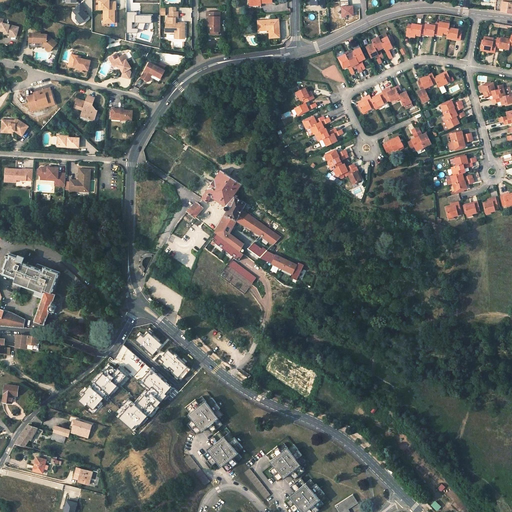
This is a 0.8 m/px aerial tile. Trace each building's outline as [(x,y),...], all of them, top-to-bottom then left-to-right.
[(98,0),(99,1),(100,1),(100,10),(104,10),(104,24),(114,24),(114,10),(116,10),(116,3),(109,3),(109,2),(107,2),(106,0),(98,0)] [(511,3),(502,2),(501,11),(511,13),(511,12),(511,3)] [(81,4),(72,11),(83,24),(92,17),(81,4)] [(137,33),(138,29),(143,31),(144,25),(145,23),(151,23),(151,15),(137,16),(137,12),(126,12),(126,23),(126,33),(131,33),(137,33)] [(178,19),(178,12),(176,13),(170,13),(170,18),(167,18),(167,23),(166,23),(166,33),(175,33),(175,36),(178,39),(185,39),(185,33),(182,33),(182,23),(176,23),(176,19),(178,19)] [(220,12),(207,12),(207,17),(209,17),(209,32),(220,32),(220,12)] [(2,23),(3,19),(0,18),(0,27),(1,28),(0,30),(5,31),(8,32),(7,34),(17,36),(19,27),(2,23)] [(280,37),(279,20),(258,21),(258,31),(267,30),(267,29),(269,29),(270,38),(280,37)] [(442,34),(448,34),(449,28),(449,24),(440,22),(440,24),(436,23),(435,25),(434,34),(438,35),(439,31),(443,32),(442,34)] [(408,24),(406,36),(410,36),(411,33),(415,34),(415,35),(420,36),(420,34),(422,25),(412,24),(412,25),(408,24)] [(429,35),(434,36),(434,34),(435,25),(426,24),(426,25),(422,24),(422,25),(420,34),(424,34),(424,33),(429,34),(429,35)] [(456,40),(460,40),(462,31),(458,31),(458,29),(449,28),(448,34),(447,39),(452,39),(453,38),(457,39),(456,40)] [(43,45),(50,51),(57,43),(47,34),(30,32),(28,46),(41,47),(43,45)] [(374,44),(381,59),(384,57),(380,50),(384,48),(381,40),(379,37),(372,40),(374,44)] [(381,40),(384,48),(386,51),(390,59),(393,57),(389,49),(393,47),(388,37),(384,39),(381,40)] [(503,49),(509,50),(510,46),(511,39),(501,37),(501,39),(497,38),(496,43),(495,47),(499,48),(499,47),(504,47),(503,49)] [(483,40),(481,50),(487,51),(487,50),(491,50),(490,52),(494,53),(495,47),(496,43),(493,43),(493,42),(483,40)] [(366,48),(371,58),(375,56),(378,64),(383,62),(381,59),(374,44),(366,48)] [(353,51),(363,70),(366,68),(362,60),(366,59),(360,48),(354,51),(353,51)] [(346,54),(352,66),(355,65),(357,68),(359,72),(363,71),(363,70),(353,51),(352,52),(353,53),(347,56),(346,54)] [(76,57),(80,58),(80,57),(71,54),(68,66),(73,67),(76,57)] [(131,68),(126,60),(124,61),(121,56),(118,58),(116,54),(110,57),(116,67),(117,66),(118,65),(120,68),(123,73),(122,77),(129,79),(131,72),(129,69),(131,68)] [(343,69),(347,67),(351,74),(355,73),(353,70),(352,67),(352,66),(346,54),(338,58),(343,69)] [(88,70),(90,61),(80,58),(76,57),(73,67),(79,68),(82,69),(88,70)] [(161,79),(165,71),(163,70),(157,67),(150,64),(142,79),(148,83),(151,78),(152,75),(161,79)] [(440,75),(435,77),(439,87),(448,82),(451,80),(447,71),(443,73),(444,74),(440,76),(440,75)] [(421,81),(422,82),(419,84),(423,91),(419,93),(424,104),(431,101),(426,90),(435,86),(434,85),(438,83),(434,75),(421,81)] [(481,85),(479,86),(480,90),(483,90),(484,93),(504,88),(503,85),(494,87),(493,82),(481,85)] [(398,86),(395,87),(400,97),(404,106),(412,102),(406,91),(402,93),(398,86)] [(298,115),(317,106),(315,103),(310,105),(309,101),(314,98),(312,94),(309,96),(307,92),(308,92),(306,87),(296,91),(301,100),(302,100),(304,103),(294,108),(298,115)] [(387,102),(390,100),(391,101),(400,97),(395,87),(390,90),(391,91),(387,93),(386,89),(382,91),(383,92),(387,101),(387,102)] [(504,88),(484,93),(484,97),(493,95),(494,99),(506,96),(504,88)] [(49,106),(55,104),(51,90),(45,92),(45,93),(40,95),(40,93),(34,95),(27,97),(31,108),(48,103),(49,106)] [(374,106),(375,108),(384,104),(383,103),(387,101),(383,92),(379,94),(380,96),(376,98),(375,96),(371,98),(374,106)] [(84,116),(94,119),(97,110),(96,109),(90,108),(91,104),(92,105),(92,104),(94,97),(87,95),(85,101),(77,98),(74,107),(82,110),(82,112),(85,114),(84,116)] [(363,101),(358,103),(362,112),(371,108),(371,107),(374,106),(371,98),(369,95),(366,97),(367,100),(363,102),(363,101)] [(494,99),(492,100),(493,103),(501,101),(502,105),(511,102),(511,96),(511,95),(506,96),(494,99)] [(463,104),(461,100),(453,104),(451,100),(441,105),(444,112),(462,104),(463,104)] [(48,103),(31,108),(32,111),(49,106),(48,103)] [(457,115),(456,111),(464,107),(462,104),(444,112),(443,113),(447,120),(457,115)] [(121,108),(112,107),(112,116),(121,116),(121,119),(132,119),(133,110),(124,109),(121,109),(121,108)] [(511,118),(511,109),(506,111),(507,115),(499,117),(500,121),(504,121),(511,118)] [(445,121),(449,128),(459,123),(457,119),(465,116),(463,112),(457,115),(447,120),(445,121)] [(325,120),(323,116),(316,120),(314,116),(303,121),(307,128),(310,127),(325,120)] [(331,121),(329,118),(325,120),(310,127),(314,134),(315,134),(325,129),(323,125),(331,121)] [(22,136),(28,126),(18,120),(16,120),(15,121),(2,120),(2,130),(13,131),(15,131),(22,136)] [(424,147),(431,144),(426,133),(422,135),(418,127),(415,129),(424,147)] [(325,129),(315,134),(318,141),(323,139),(337,132),(335,128),(328,132),(326,128),(325,129)] [(323,139),(326,146),(337,141),(335,137),(343,133),(341,129),(337,132),(323,139)] [(424,147),(415,129),(412,130),(415,138),(411,140),(417,151),(424,147)] [(472,136),(471,133),(463,135),(462,131),(450,134),(452,142),(472,136)] [(58,135),(57,145),(68,145),(67,147),(79,147),(79,138),(68,137),(69,136),(58,135)] [(473,140),(472,136),(452,142),(449,142),(451,150),(454,149),(465,146),(464,142),(473,140)] [(390,141),(387,142),(387,143),(389,147),(390,150),(391,151),(394,149),(394,151),(403,146),(399,137),(394,139),(395,140),(391,142),(390,141)] [(347,153),(345,150),(338,153),(336,150),(325,155),(329,162),(346,154),(347,153)] [(329,162),(328,162),(332,170),(334,169),(342,165),(340,161),(348,157),(346,154),(329,162)] [(471,162),(476,161),(475,157),(467,160),(466,155),(454,158),(456,166),(471,162)] [(463,173),(466,172),(464,168),(472,166),(471,162),(456,166),(452,167),(454,175),(463,173)] [(334,169),(337,176),(348,171),(355,167),(354,164),(346,167),(344,164),(342,165),(334,169)] [(65,186),(66,173),(58,173),(59,168),(51,168),(48,167),(41,167),(38,169),(38,174),(41,176),(47,177),(47,178),(55,179),(55,180),(55,184),(56,184),(56,186),(62,186),(65,186)] [(348,174),(353,184),(362,179),(360,174),(358,175),(356,171),(358,171),(356,167),(355,167),(348,171),(349,174),(348,174)] [(33,180),(33,169),(23,169),(5,168),(5,181),(16,182),(16,179),(33,180)] [(70,180),(70,191),(78,191),(78,196),(89,196),(91,170),(80,169),(79,180),(70,180)] [(209,188),(202,199),(208,203),(212,196),(227,206),(226,206),(225,207),(225,208),(225,209),(226,210),(227,210),(215,232),(216,233),(240,251),(244,244),(229,233),(236,221),(260,235),(267,241),(273,245),(280,237),(242,210),(246,203),(236,198),(238,196),(235,194),(241,184),(221,170),(215,179),(209,188)] [(473,178),(472,175),(463,177),(463,173),(454,175),(451,176),(453,184),(453,183),(473,178)] [(453,183),(456,192),(467,189),(466,184),(474,182),(473,178),(453,183)] [(511,204),(511,193),(508,194),(509,195),(505,197),(504,195),(500,196),(503,205),(506,204),(507,205),(511,204)] [(488,201),(483,202),(485,213),(495,210),(495,209),(498,208),(495,197),(491,198),(492,201),(488,202),(488,201)] [(470,203),(464,205),(467,215),(476,212),(476,211),(480,210),(477,201),(473,202),(474,204),(470,205),(470,203)] [(450,206),(446,207),(448,218),(457,215),(457,214),(461,213),(458,202),(454,203),(455,207),(451,208),(450,206)] [(187,211),(182,217),(184,219),(187,215),(189,217),(190,216),(191,217),(193,215),(195,217),(203,208),(198,204),(196,203),(187,211)] [(240,251),(216,233),(211,240),(239,261),(244,254),(240,251)] [(260,258),(267,251),(263,248),(262,249),(253,243),(248,249),(260,258)] [(271,264),(276,255),(267,251),(260,258),(271,264)] [(44,325),(47,316),(51,317),(53,312),(55,312),(57,306),(55,305),(57,299),(54,298),(55,294),(52,293),(59,272),(37,264),(36,267),(22,262),(23,258),(10,253),(9,257),(7,257),(2,270),(4,270),(2,274),(15,279),(14,282),(20,284),(22,287),(27,289),(29,287),(39,291),(41,292),(40,297),(43,298),(33,324),(36,324),(37,322),(44,325)] [(140,270),(144,273),(146,270),(142,265),(143,260),(146,257),(152,257),(154,254),(150,253),(146,253),(143,255),(140,257),(139,262),(139,266),(140,270)] [(297,265),(276,255),(271,264),(292,274),(297,265)] [(233,260),(229,266),(252,283),(257,278),(233,260)] [(0,325),(24,328),(25,320),(12,313),(4,310),(2,318),(0,317),(0,325)] [(27,344),(38,344),(39,337),(26,336),(17,335),(15,347),(18,348),(26,349),(27,344)] [(19,386),(5,384),(3,402),(12,403),(13,395),(17,396),(19,386)] [(196,400),(185,408),(189,414),(188,414),(193,420),(187,424),(196,435),(199,433),(201,431),(202,431),(207,427),(212,433),(222,424),(218,419),(224,414),(220,409),(213,399),(208,404),(202,396),(197,401),(196,400)] [(89,434),(92,425),(76,420),(75,421),(73,420),(72,423),(74,423),(73,426),(73,429),(89,434)] [(15,444),(24,446),(29,439),(31,440),(37,428),(28,425),(26,428),(22,433),(19,439),(15,444)] [(68,437),(70,430),(56,426),(53,433),(65,436),(68,437)] [(73,429),(72,433),(88,438),(89,434),(73,429)] [(222,466),(226,472),(237,463),(233,458),(238,454),(237,453),(243,448),(234,437),(234,438),(229,433),(224,437),(219,431),(209,440),(213,445),(208,450),(208,451),(205,453),(203,455),(211,466),(217,462),(221,467),(222,466)] [(53,433),(51,440),(63,443),(65,436),(53,433)] [(300,465),(305,461),(301,456),(302,455),(294,446),(289,450),(284,444),(279,449),(277,446),(267,455),(271,460),(270,461),(274,467),(269,471),(278,482),(280,480),(283,477),(284,478),(289,474),(293,479),(304,471),(300,465)] [(184,460),(205,486),(210,482),(190,455),(184,460)] [(36,460),(33,470),(43,473),(46,459),(39,458),(39,460),(36,460)] [(82,479),(82,482),(89,484),(90,480),(89,479),(91,471),(77,467),(74,478),(79,479),(81,479),(82,479)] [(250,468),(244,472),(265,499),(271,495),(250,468)] [(301,478),(290,487),(295,492),(289,496),(290,497),(287,500),(284,502),(292,511),(293,511),(299,508),(301,511),(315,511),(319,510),(317,508),(322,503),(318,498),(324,494),(316,484),(315,485),(311,479),(305,484),(301,478)] [(353,495),(335,506),(339,511),(347,511),(347,510),(349,509),(351,508),(358,503),(353,495)] [(78,511),(81,503),(69,500),(65,511),(78,511)] [(436,511),(440,506),(434,500),(430,504),(436,511)]
